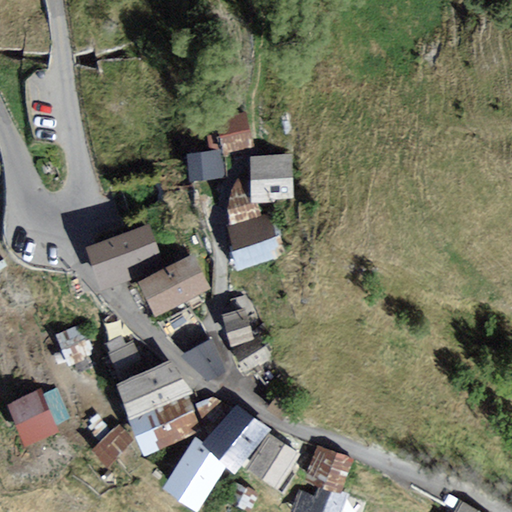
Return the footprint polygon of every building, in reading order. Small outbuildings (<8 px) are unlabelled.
[(247,118),(218,123),(223,151),(252,145),(247,118)] [(219,151),(192,153),(194,180),(221,177),(219,151)] [(292,156),(252,157),(253,170),(254,199),(259,199),(294,198),(292,156)] [(232,190),(228,224),(262,215),(259,199),(254,199),(253,170),(245,170),(232,190)] [(262,215),(228,224),(240,267),(285,254),(273,212),(262,215)] [(148,224),(92,246),(107,285),(163,264),(148,224)] [(188,257),(144,278),(159,310),(203,290),(188,257)] [(250,310),(226,316),(234,349),(253,372),(271,357),(258,341),(250,310)] [(84,326),(57,337),(68,365),(88,358),(86,353),(94,349),(84,326)] [(135,342),(111,352),(118,367),(142,356),(135,342)] [(210,342),(181,353),(211,381),(226,371),(210,342)] [(168,363),(118,383),(132,417),(188,395),(193,393),(168,363)] [(37,392),(9,404),(26,443),(53,432),(37,392)] [(188,395),(132,417),(147,453),(202,429),(188,395)] [(279,395),(270,406),(284,416),(293,404),(279,395)] [(209,436),(232,409),(213,398),(197,405),(209,436)] [(209,436),(205,442),(238,469),(268,434),(234,406),(232,409),(209,436)] [(118,428),(96,449),(111,464),(132,444),(118,428)] [(300,454),(270,434),(250,464),(280,484),(300,454)] [(196,441),(164,487),(196,509),(229,463),(196,441)] [(353,462),(315,448),(304,477),(342,491),(353,462)] [(259,494),(231,482),(224,499),(251,511),(259,494)] [(342,511),(347,498),(312,485),(302,511),(342,511)]
